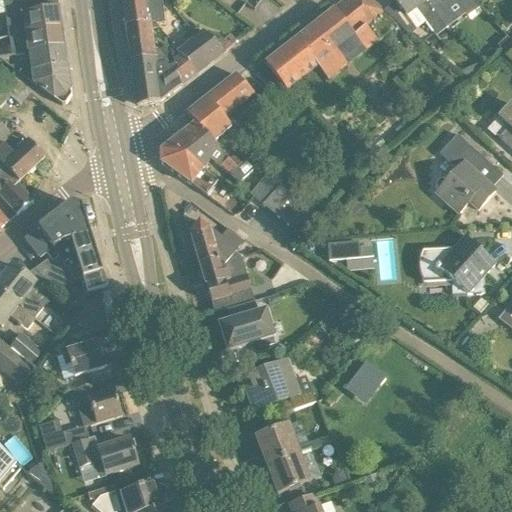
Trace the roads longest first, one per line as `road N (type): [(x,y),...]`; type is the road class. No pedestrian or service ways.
road 1 (residential): [(491,394),(116,154)]
road 2 (secondary): [(217,511),(170,382),(116,154)]
road 3 (residential): [(116,154),(317,0)]
road 4 (secondary): [(116,154),(88,0)]
road 5 (residential): [(0,245),(116,154)]
